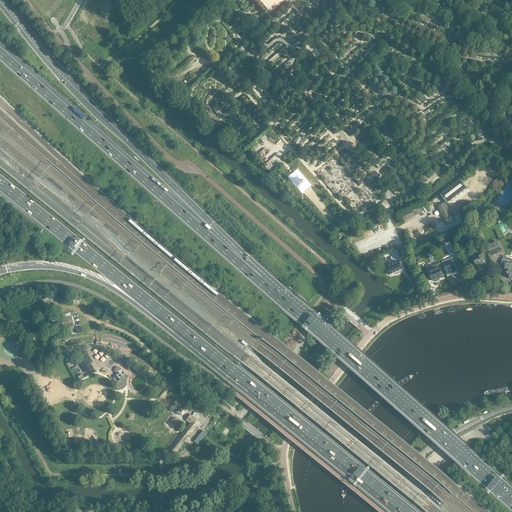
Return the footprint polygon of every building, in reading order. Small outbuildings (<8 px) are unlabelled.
[(487,168),(474,182),(481,188),(494,174),(487,168)] [(298,169),(288,177),(302,194),(312,185),(298,169)] [(467,187),(460,178),(440,194),(447,203),(467,187)] [(452,217),(445,203),(438,207),(445,221),(452,217)] [(415,216),(413,211),(412,209),(400,215),(403,222),(415,216)] [(487,246),(489,251),(500,247),(498,241),(487,246)] [(487,265),(482,255),(483,255),(482,254),(478,256),(477,256),(472,258),(471,259),(472,261),(473,262),(475,267),(474,268),(474,269),(475,272),(476,272),(477,272),(478,272),(484,270),(484,269),(483,267),(486,266),(487,266),(487,265)] [(425,262),(422,256),(416,259),(419,264),(425,262)] [(386,258),(380,261),(382,267),(388,264),(386,258)] [(457,271),(455,266),(459,264),(456,259),(452,261),(453,262),(448,265),(448,264),(444,266),(445,270),(446,270),(449,275),(457,271)] [(511,263),(508,264),(509,260),(502,260),(502,263),(505,264),(504,269),(508,269),(508,272),(507,272),(506,273),(507,274),(509,274),(509,278),(511,279),(511,278),(511,263)] [(400,262),(387,268),(391,276),(398,272),(399,273),(403,272),(402,270),(403,270),(400,262)] [(442,277),(437,264),(427,268),(433,281),(442,277)] [(74,329),(70,314),(70,313),(61,315),(61,318),(64,331),(74,329)] [(93,368),(84,354),(73,361),(77,366),(79,364),(79,363),(80,362),(86,373),(93,368)] [(117,380),(124,373),(119,367),(116,367),(115,369),(114,371),(118,375),(115,378),(117,380)] [(506,387),(486,392),(485,392),(485,393),(484,393),(484,394),(484,395),(484,396),(485,396),(486,396),(507,392),(507,391),(508,391),(508,390),(507,388),(507,387),(506,387)] [(196,427),(199,422),(190,415),(186,420),(191,423),(189,425),(183,433),(188,436),(196,427)] [(204,431),(203,430),(194,441),(197,444),(206,433),(204,431)]
